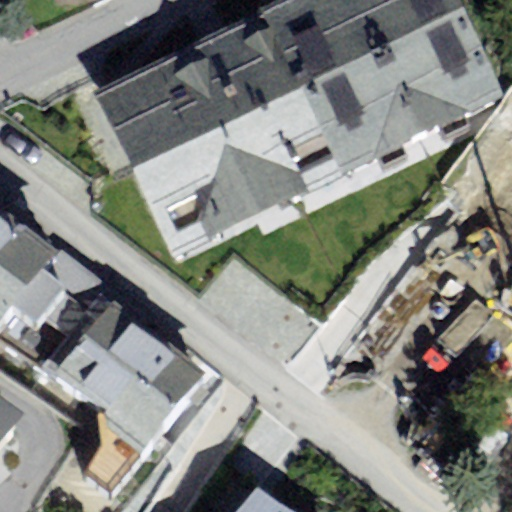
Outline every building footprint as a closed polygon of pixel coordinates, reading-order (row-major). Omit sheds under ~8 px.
[(505,98),(457,0),(279,0),(258,11),(340,178),(505,98)] [(340,178),(258,11),(92,91),(174,259),(340,178)] [(0,206),(0,328),(16,307),(38,322),(65,284),(44,269),(59,249),(0,206)] [(114,299),(55,372),(147,445),(206,372),(114,299)] [(0,442),(22,414),(0,397),(0,442)] [(292,511),(257,486),(237,511),(292,511)]
